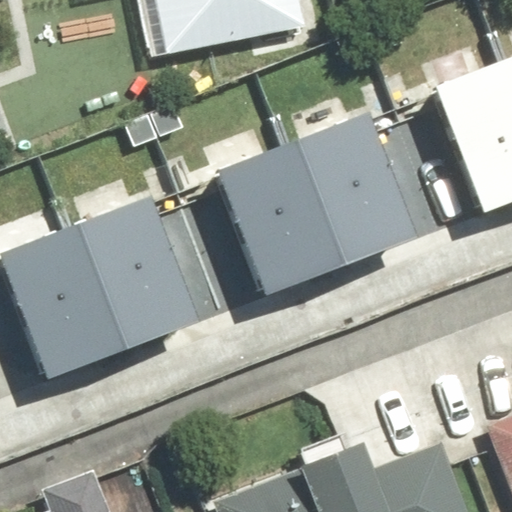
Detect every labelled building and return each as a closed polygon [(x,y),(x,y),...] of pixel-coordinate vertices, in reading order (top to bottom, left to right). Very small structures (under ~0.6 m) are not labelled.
[(305,0),(141,0),(156,54),(309,16),(305,0)] [(511,201),(511,65),(437,95),(483,212),(511,201)] [(418,234),(372,116),(294,146),(340,264),(418,234)] [(340,264),(294,146),(217,176),(263,294),(340,264)] [(195,319),(149,201),(72,231),(118,349),(195,319)] [(118,349),(72,231),(0,258),(0,275),(40,379),(118,349)] [(511,511),(511,416),(477,430),(509,511),(511,511)] [(339,452),(201,504),(204,511),(456,511),(431,446),(349,477),(339,452)] [(94,511),(81,476),(28,496),(34,511),(94,511)]
